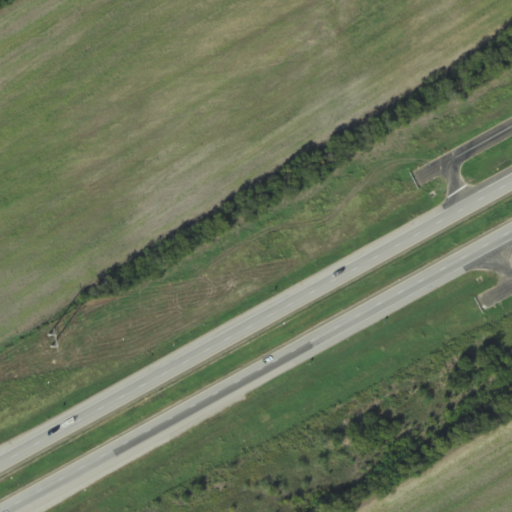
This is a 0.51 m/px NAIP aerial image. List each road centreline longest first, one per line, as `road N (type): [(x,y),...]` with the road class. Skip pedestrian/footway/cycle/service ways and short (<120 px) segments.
road 1 (trunk): [(511,182),(0,468)]
road 2 (trunk): [(19,511),(511,230)]
